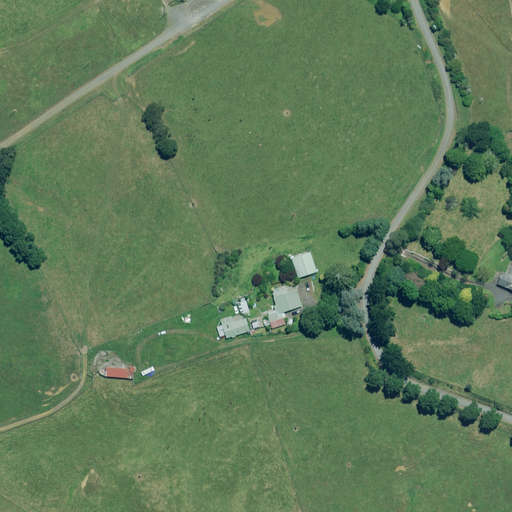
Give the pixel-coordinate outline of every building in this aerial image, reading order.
[(317,272),(310,252),(292,258),(299,278),(317,272)] [(511,273),(511,276),(502,272),(497,284),(511,290),(511,273)] [(286,318),(284,312),(301,306),(296,290),(290,292),(288,286),(274,290),(274,293),(272,294),(276,306),(274,306),(276,311),(268,314),(269,319),(265,320),(268,329),(285,324),(283,318),(286,318)] [(241,314),(244,313),(245,317),(250,315),(249,311),(250,311),(247,301),(237,304),(241,314)] [(242,320),(241,316),(232,319),(231,317),(221,320),(223,326),(217,328),(220,337),(226,335),(227,339),(250,331),(246,319),(242,320)] [(130,369),(107,367),(106,376),(130,378),(130,369)]
